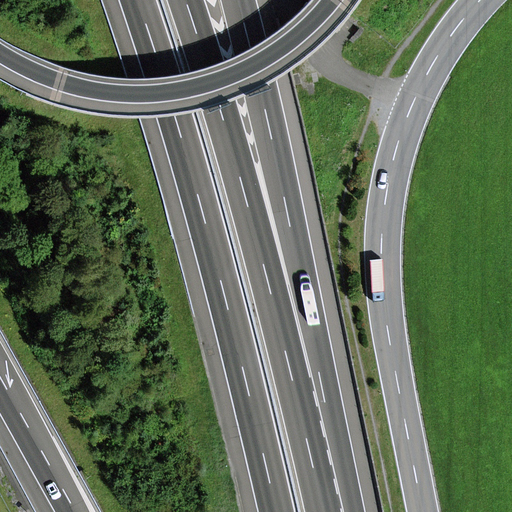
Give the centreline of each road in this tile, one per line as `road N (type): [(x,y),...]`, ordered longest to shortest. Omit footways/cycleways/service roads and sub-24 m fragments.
road 1 (primary): [(480,0),(440,50),(412,104),(384,202),(382,295),(423,511)]
road 2 (motorway): [(137,0),(203,214),(276,511)]
road 3 (motorway): [(302,421),(185,0)]
road 4 (motorway): [(302,421),(304,328),(237,0)]
road 5 (motorway): [(0,54),(85,90),(176,92),(265,59),(333,0)]
road 6 (motorway): [(0,377),(70,511)]
